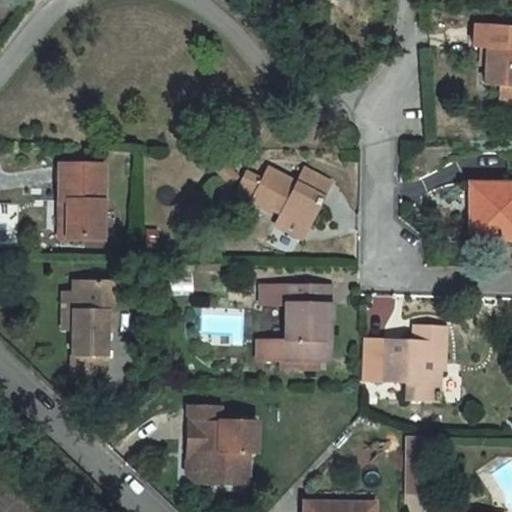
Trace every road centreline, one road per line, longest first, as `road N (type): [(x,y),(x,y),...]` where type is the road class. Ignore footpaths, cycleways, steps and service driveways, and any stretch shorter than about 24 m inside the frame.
road 1 (residential): [(511,287),(404,283),(380,256),(379,92)]
road 2 (residential): [(182,0),(273,82),(331,110),(379,92)]
road 3 (residential): [(0,374),(137,511)]
